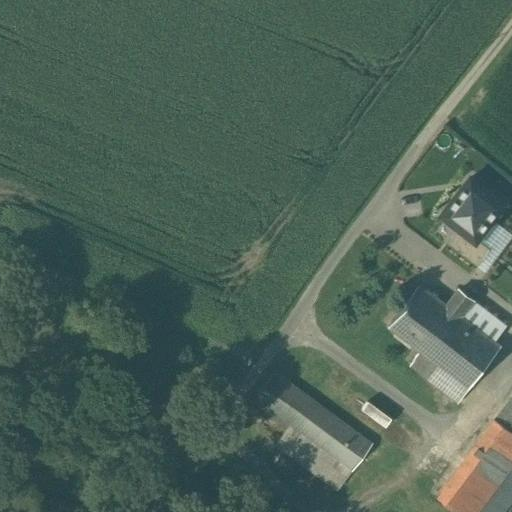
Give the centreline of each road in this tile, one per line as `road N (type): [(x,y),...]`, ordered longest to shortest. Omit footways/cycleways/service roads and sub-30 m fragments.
road 1 (unclassified): [(511,27),(211,428)]
road 2 (unclassified): [(0,383),(93,393),(211,428)]
road 3 (unclassified): [(211,428),(263,470),(297,511)]
